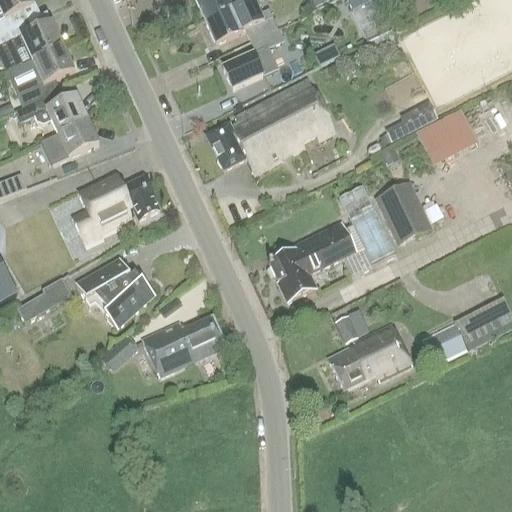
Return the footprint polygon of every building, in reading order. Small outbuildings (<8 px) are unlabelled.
[(0,0),(0,36),(26,25),(21,14),(32,9),(31,8),(27,0),(0,0)] [(193,0),(204,24),(231,11),(226,0),(193,0)] [(323,0),(305,0),(310,11),(325,4),(323,0)] [(377,2),(376,0),(346,0),(353,14),(377,2)] [(386,0),(399,24),(445,0),(386,0)] [(243,36),(242,34),(271,20),(268,13),(259,17),(252,2),(231,11),(204,24),(216,48),(243,36)] [(246,34),(251,45),(278,33),(273,22),(246,34)] [(0,36),(0,63),(6,76),(32,64),(33,64),(60,52),(49,29),(50,29),(49,28),(31,36),(26,25),(0,36)] [(283,44),(278,33),(251,45),(256,56),(223,71),(233,93),(278,73),(268,51),(283,44)] [(60,52),(33,64),(43,87),(43,88),(20,99),(20,100),(11,104),(16,114),(58,95),(53,84),(72,75),(71,74),(70,74),(60,52)] [(318,145),(335,136),(307,83),(235,121),(237,126),(218,135),(215,135),(210,137),(209,140),(206,142),(217,160),(217,164),(220,169),(222,171),(225,174),(246,163),(254,178),(305,152),(303,147),(316,141),(318,145)] [(20,126),(34,120),(37,125),(43,128),(51,124),(58,138),(87,124),(77,101),(77,100),(64,106),(58,95),(16,114),(16,115),(15,115),(20,126)] [(430,108),(401,123),(408,137),(438,122),(430,108)] [(98,147),(87,124),(58,138),(41,145),(48,159),(53,169),(99,148),(98,147)] [(487,161),(499,179),(511,170),(511,157),(506,148),(487,161)] [(393,151),(380,157),(387,170),(399,164),(393,151)] [(0,204),(27,194),(21,179),(0,186),(0,204)] [(116,180),(78,198),(87,216),(73,222),(85,248),(101,241),(100,238),(135,221),(138,227),(160,217),(143,182),(122,193),(116,180)] [(400,248),(430,233),(408,189),(379,203),(400,248)] [(339,202),(371,268),(394,256),(362,191),(339,202)] [(0,304),(30,290),(0,226),(0,304)] [(287,307),(317,293),(310,279),(355,258),(341,228),(294,250),(295,253),(268,266),(287,307)] [(119,337),(156,302),(142,287),(134,278),(129,281),(120,266),(76,292),(86,309),(96,303),(110,318),(105,322),(119,337)] [(44,298),(18,313),(25,326),(51,311),(44,298)] [(345,346),(358,340),(348,319),(335,325),(345,346)] [(160,382),(226,351),(212,321),(184,334),(180,326),(142,343),(160,382)] [(454,327),(422,343),(437,372),(468,356),(454,327)] [(378,385),(410,370),(390,329),(353,348),(354,350),(327,363),(343,395),(375,379),(378,385)] [(139,355),(126,340),(100,362),(113,377),(139,355)]
